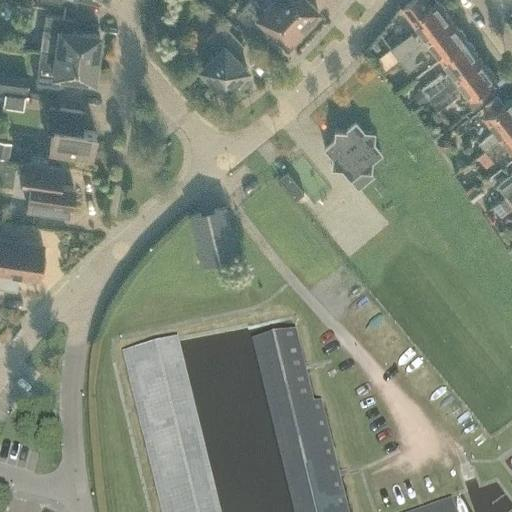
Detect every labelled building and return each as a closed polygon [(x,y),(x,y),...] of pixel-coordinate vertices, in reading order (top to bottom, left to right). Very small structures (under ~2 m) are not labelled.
[(286,43),(302,26),(273,0),(270,0),(263,8),(252,0),(248,0),(236,14),(256,33),(265,23),(286,43)] [(273,0),(302,26),(317,10),(306,0),(273,0)] [(399,59),(452,21),(436,0),(409,0),(401,6),(420,31),(414,35),(412,33),(391,48),(399,59)] [(39,49),(96,57),(99,35),(70,31),(72,18),(44,14),(41,35),(39,49)] [(452,21),(399,59),(408,70),(429,55),(427,53),(433,48),(441,59),(467,40),(452,21)] [(200,67),(222,91),(246,68),(232,54),(243,44),(221,22),(205,38),(217,50),(200,67)] [(422,86),(430,97),(481,59),(467,40),(441,59),(450,71),(444,75),(441,71),(422,86)] [(64,76),(93,79),(96,57),(39,49),(36,71),(34,85),(63,89),(64,76)] [(488,85),(496,79),(481,59),(430,97),(438,109),(458,94),(456,91),(462,86),(469,96),(465,99),(472,109),(494,93),(488,85)] [(17,75),(14,94),(26,96),(28,77),(17,75)] [(196,83),(191,88),(196,93),(201,89),(196,83)] [(413,95),(420,104),(428,98),(421,89),(413,95)] [(2,106),(22,109),(24,96),(4,93),(2,106)] [(480,140),(487,149),(511,128),(511,97),(503,103),(497,95),(485,104),(492,113),(486,117),(495,129),(480,140)] [(48,151),(91,157),(95,131),(80,129),(82,111),(49,106),(46,125),(52,126),(48,151)] [(334,139),(324,147),(332,157),(331,167),(341,169),(349,178),(359,170),(369,171),(370,161),(380,153),(372,143),(373,133),(363,132),(354,122),(345,130),(333,129),(333,130),(334,131),(334,139)] [(511,128),(487,149),(496,160),(504,154),(501,151),(508,145),(511,151),(511,128)] [(453,145),(444,136),(435,143),(444,151),(453,145)] [(0,157),(8,159),(11,141),(0,138),(0,157)] [(61,167),(24,162),(21,180),(30,181),(26,209),(69,215),(73,187),(58,185),(61,167)] [(288,171),(282,176),(297,193),(303,188),(288,171)] [(511,189),(511,172),(497,184),(506,195),(511,189)] [(474,202),(484,194),(478,187),(468,195),(474,202)] [(511,189),(506,195),(492,205),(502,216),(511,207),(511,189)] [(236,255),(225,207),(188,215),(200,264),(236,255)] [(0,287),(16,290),(18,275),(38,278),(42,245),(0,239),(0,287)] [(314,404),(296,332),(251,342),(292,511),(348,511),(321,402),(314,404)] [(219,511),(177,340),(122,353),(161,511),(219,511)] [(455,511),(452,501),(421,511),(455,511)]
